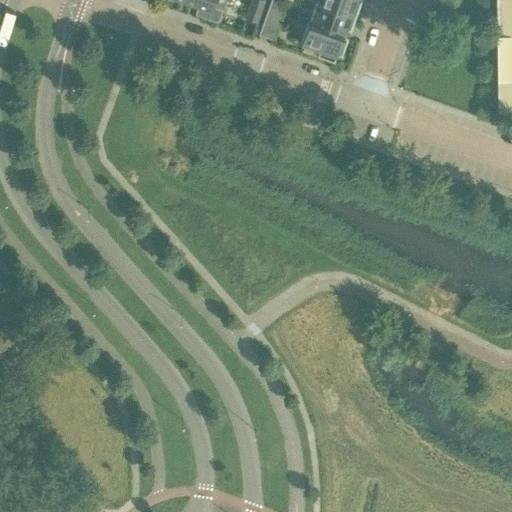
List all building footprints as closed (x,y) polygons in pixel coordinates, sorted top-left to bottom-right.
[(196,0),(199,1),(195,12),(217,20),(222,8),(211,4),(211,0),(196,0)] [(263,0),(251,0),(245,17),(256,21),(263,0)] [(270,0),(268,5),(279,8),(281,0),(270,0)] [(352,24),(355,13),(318,0),(316,0),(310,19),(309,20),(344,32),(347,23),(352,24)] [(355,1),(354,0),(318,0),(355,13),(359,2),(355,1)] [(511,0),(499,0),(500,34),(498,33),(498,35),(500,49),(501,63),(498,77),(498,78),(501,78),(501,107),(511,106),(511,0)] [(284,10),(279,8),(268,5),(258,33),(274,38),(284,10)] [(340,41),(344,32),(309,20),(310,19),(308,19),(301,40),(319,47),(317,54),(334,60),(336,53),(341,54),(345,43),(340,41)]
